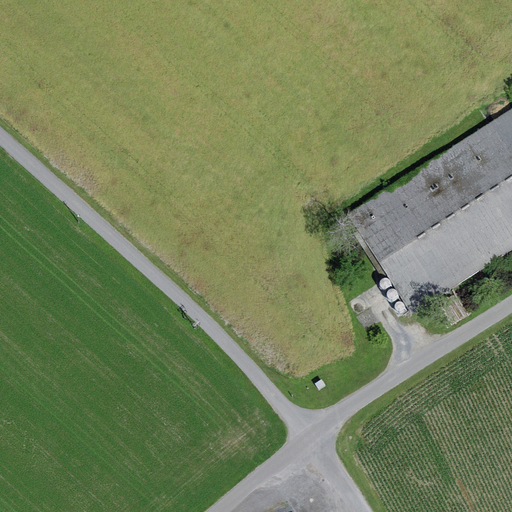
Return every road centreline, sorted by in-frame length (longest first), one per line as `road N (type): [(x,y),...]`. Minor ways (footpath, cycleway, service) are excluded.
road 1 (track): [(0,139),(253,368),(353,511)]
road 2 (unclassified): [(229,511),(387,387),(511,308)]
